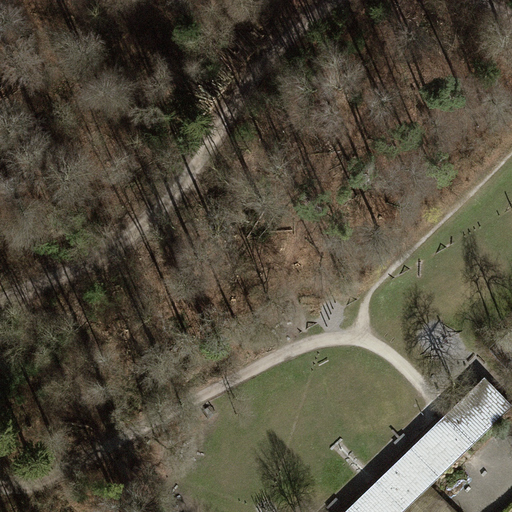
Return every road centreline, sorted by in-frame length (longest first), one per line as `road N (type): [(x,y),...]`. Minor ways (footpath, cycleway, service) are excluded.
road 1 (track): [(0,484),(39,484),(318,342),(361,340),(380,349),(444,403)]
road 2 (track): [(338,0),(247,82),(194,171),(148,220),(93,263),(0,304)]
road 3 (track): [(361,340),(376,285),(511,153)]
road 4 (track): [(482,367),(332,511)]
